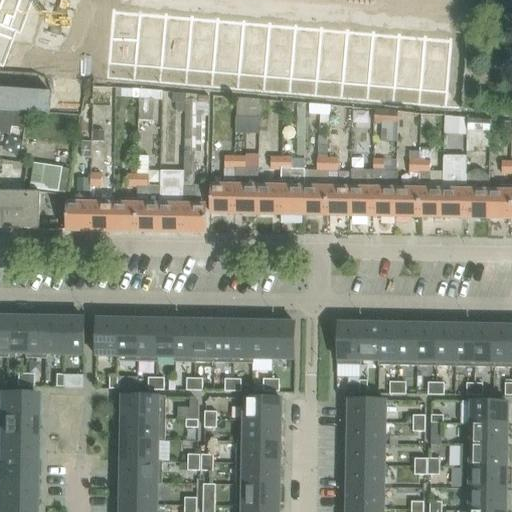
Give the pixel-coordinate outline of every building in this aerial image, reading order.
[(0,0),(0,64),(10,65),(13,28),(20,29),(21,7),(11,6),(11,0),(0,0)] [(98,43),(97,62),(124,65),(129,11),(101,9),(98,43)] [(129,11),(124,65),(150,67),(154,13),(129,11)] [(154,13),(150,67),(176,69),(180,16),(154,13)] [(180,16),(176,69),(202,71),(206,18),(180,16)] [(206,18),(202,71),(227,73),(232,20),(206,18)] [(232,20),(227,73),(253,75),(257,22),(232,20)] [(257,22),(253,75),(279,77),(283,24),(257,22)] [(283,24),(279,77),(305,80),(309,26),(283,24)] [(309,26),(305,80),(331,82),(335,28),(309,26)] [(335,28),(331,82),(357,84),(361,31),(335,28)] [(361,31),(357,84),(383,86),(387,33),(361,31)] [(387,33),(383,86),(409,88),(413,35),(387,33)] [(413,35),(409,88),(435,90),(439,37),(413,35)] [(58,40),(45,74),(93,78),(95,78),(97,62),(98,43),(58,40)] [(95,78),(93,78),(93,91),(104,91),(104,79),(95,78)] [(0,111),(30,113),(49,114),(51,93),(0,89),(0,111)] [(139,91),(139,121),(153,121),(154,91),(139,91)] [(185,94),(172,93),(172,103),(175,103),(185,103),(185,100),(185,94)] [(209,97),(199,96),(199,104),(209,104),(209,97)] [(261,101),(237,99),(237,118),(260,118),(261,101)] [(184,172),(183,232),(206,233),(207,213),(207,187),(195,187),(197,100),(185,100),(185,103),(185,113),(184,167),(184,172)] [(292,103),(281,103),(281,114),(288,114),(292,110),(292,103)] [(25,138),(30,113),(0,111),(0,133),(11,135),(25,138)] [(377,111),(376,124),(399,126),(400,113),(377,111)] [(328,116),(328,127),(340,127),(340,117),(328,116)] [(454,117),(453,128),(466,130),(467,118),(454,117)] [(468,120),(467,151),(473,152),(474,148),(490,148),(491,121),(468,120)] [(326,215),(328,159),(328,137),(319,137),(319,159),(317,159),(317,172),(304,172),(303,215),(326,215)] [(4,141),(2,149),(16,152),(18,144),(4,141)] [(82,142),(82,158),(91,159),(92,142),(82,142)] [(420,160),(420,174),(420,183),(419,217),(442,217),(443,172),(430,172),(430,160),(431,148),(421,148),(420,160)] [(235,157),(234,213),(257,214),(258,185),(258,164),(258,156),(245,155),(245,157),(235,157)] [(137,199),(136,232),(160,232),(160,207),(161,186),(148,185),(148,157),(138,157),(138,176),(137,190),(137,199)] [(211,184),(211,213),(234,213),(235,157),(225,157),(224,184),(211,184)] [(281,158),(271,158),(271,164),(271,170),(281,170),(281,158)] [(303,215),(304,172),(304,169),(292,169),(292,158),(281,158),(281,170),(281,182),(280,214),(303,215)] [(328,159),(326,215),(350,216),(350,187),(339,187),(339,159),(328,159)] [(373,216),(396,216),(397,187),(397,173),(384,173),(385,160),(374,160),(374,170),(373,216)] [(409,173),(420,174),(420,160),(409,160),(409,173)] [(502,175),(511,175),(511,161),(502,162),(502,175)] [(443,172),(442,217),(466,218),(466,176),(466,162),(443,162),(443,172)] [(34,164),(31,189),(41,190),(44,166),(34,164)] [(58,167),(56,192),(65,193),(68,168),(58,167)] [(350,187),(350,216),(373,216),(374,170),(351,170),(350,187)] [(466,218),(489,218),(490,177),(487,177),(486,175),(485,174),(483,172),(482,171),(480,171),(478,170),(477,171),(475,171),(474,171),(472,172),(471,174),(470,176),(469,177),(466,176),(466,218)] [(160,207),(160,232),(183,232),(184,172),(161,171),(161,186),(160,207)] [(91,174),(91,187),(101,188),(101,174),(91,174)] [(137,190),(138,176),(127,176),(127,190),(137,190)] [(257,214),(280,214),(281,182),(271,182),(271,185),(258,185),(257,214)] [(397,187),(396,216),(419,217),(420,183),(408,183),(408,187),(397,187)] [(489,189),(489,218),(511,219),(511,217),(511,184),(501,185),(501,189),(489,189)] [(0,228),(19,229),(20,192),(0,191),(0,228)] [(19,229),(40,230),(57,230),(58,220),(40,220),(40,192),(21,192),(20,192),(19,229)] [(67,205),(66,230),(90,231),(90,198),(80,198),(79,205),(67,205)] [(90,198),(90,231),(113,231),(114,206),(101,205),(101,198),(90,198)] [(114,206),(113,231),(136,232),(137,199),(126,199),(126,206),(114,206)] [(0,359),(7,359),(7,354),(8,318),(0,317),(0,359)] [(8,318),(7,354),(25,355),(25,318),(8,318)] [(46,355),(46,319),(25,318),(25,355),(25,359),(46,360),(46,355)] [(65,355),(66,319),(46,319),(46,355),(65,355)] [(84,356),(85,319),(66,319),(65,355),(84,356)] [(118,321),(97,320),(96,357),(118,357),(118,321)] [(138,321),(118,321),(118,357),(118,362),(138,362),(138,321)] [(158,358),(159,322),(138,321),(138,362),(158,363),(158,358)] [(159,322),(158,358),(175,358),(176,322),(159,321),(159,322)] [(175,358),(175,363),(196,363),(196,358),(197,322),(176,322),(175,358)] [(196,358),(196,363),(214,364),(214,322),(197,322),(196,358)] [(214,322),(214,364),(234,364),(234,323),(214,322)] [(234,323),(234,364),(254,364),(254,359),(255,323),(234,323)] [(255,323),(254,359),(274,360),(275,323),(255,323)] [(275,323),(274,360),(295,360),(296,324),(275,323)] [(361,325),(339,324),(338,365),(361,366),(361,361),(360,361),(361,325)] [(360,361),(361,361),(379,361),(380,361),(380,325),(361,325),(360,361)] [(379,361),(379,366),(398,367),(399,325),(380,325),(380,361),(379,361)] [(399,325),(398,367),(417,367),(418,326),(399,325)] [(437,367),(438,326),(418,326),(417,367),(437,367)] [(438,326),(437,367),(456,368),(457,327),(438,326)] [(475,368),(476,327),(457,327),(456,368),(475,368)] [(476,327),(475,368),(494,368),(495,327),(476,327)] [(511,327),(495,327),(494,368),(511,368),(511,327)] [(18,375),(17,387),(25,387),(26,375),(18,375)] [(34,375),(26,375),(25,387),(33,387),(34,375)] [(64,376),(56,376),(55,388),(64,388),(64,376)] [(84,377),(74,377),(64,376),(64,389),(83,389),(84,377)] [(110,377),(110,389),(118,389),(118,377),(110,377)] [(128,377),(128,390),(137,391),(137,377),(128,377)] [(157,379),(149,379),(148,391),(156,391),(157,379)] [(165,379),(157,379),(156,391),(165,391),(165,379)] [(187,391),(195,391),(195,379),(187,379),(187,391)] [(195,379),(195,391),(203,392),(203,379),(195,379)] [(233,392),(233,380),(225,380),(225,392),(233,392)] [(242,380),(233,380),(233,392),(241,392),(242,380)] [(272,392),(272,380),(264,380),(263,392),(272,392)] [(280,380),(272,380),(272,392),(280,392),(280,380)] [(368,381),(360,381),(360,385),(360,393),(368,393),(368,381)] [(398,395),(398,383),(390,383),(390,395),(398,395)] [(398,383),(398,395),(406,395),(406,383),(398,383)] [(428,383),(428,395),(436,396),(437,383),(428,383)] [(445,384),(437,383),(436,396),(444,396),(445,384)] [(467,384),(467,396),(475,396),(475,384),(467,384)] [(483,384),(475,384),(475,396),(483,396),(483,384)] [(348,393),(360,393),(360,385),(348,385),(348,393)] [(0,417),(37,418),(37,395),(0,394),(0,417)] [(123,396),(123,419),(166,420),(167,397),(123,396)] [(190,420),(199,420),(199,402),(195,397),(190,397),(190,408),(190,420)] [(245,399),(245,421),(281,421),(281,399),(245,399)] [(349,422),(386,423),(386,401),(349,401),(349,422)] [(471,424),(508,425),(508,403),(472,402),(463,402),(462,424),(466,424),(471,424)] [(205,412),(205,420),(217,421),(217,412),(205,412)] [(413,424),(425,424),(426,416),(413,416),(413,424)] [(432,416),(432,425),(442,425),(444,425),(444,416),(432,416)] [(37,418),(0,417),(0,439),(36,440),(37,418)] [(122,441),(159,442),(166,442),(166,420),(123,419),(122,441)] [(186,420),(186,428),(198,429),(199,420),(190,420),(186,420)] [(205,420),(205,428),(217,429),(217,421),(205,420)] [(245,421),(244,442),(281,443),(281,421),(245,421)] [(386,423),(349,422),(349,444),(385,445),(386,423)] [(425,424),(413,424),(413,432),(425,433),(425,424)] [(471,424),(466,424),(466,445),(466,446),(507,447),(508,425),(471,424)] [(432,425),(431,446),(441,446),(442,425),(432,425)] [(0,458),(36,460),(36,440),(0,439),(0,458)] [(159,442),(122,441),(122,461),(158,462),(159,442)] [(237,464),(280,465),(281,443),(244,442),(237,442),(237,464)] [(349,444),(348,466),(385,467),(385,445),(349,444)] [(463,468),(507,469),(507,447),(466,446),(466,445),(461,445),(461,469),(463,469),(463,468)] [(188,463),(200,463),(200,455),(198,455),(188,455),(188,463)] [(202,464),(214,464),(214,456),(204,456),(202,456),(202,464)] [(0,482),(35,483),(36,460),(0,458),(0,482)] [(428,467),(440,468),(440,459),(428,459),(428,467)] [(415,468),(427,468),(427,460),(415,460),(415,468)] [(121,485),(158,485),(163,485),(163,474),(163,462),(158,462),(122,461),(121,485)] [(200,463),(188,463),(188,471),(198,471),(200,472),(200,463)] [(214,464),(202,464),(201,472),(204,472),(214,472),(214,464)] [(280,487),(280,465),(237,464),(237,466),(236,487),(243,487),(243,486),(280,487)] [(384,489),(385,467),(348,466),(348,488),(384,489)] [(440,468),(428,467),(428,475),(440,476),(440,468)] [(427,468),(415,468),(415,476),(427,476),(427,468)] [(463,468),(463,469),(463,490),(470,491),(470,490),(506,491),(507,469),(463,468)] [(0,502),(35,503),(35,483),(0,482),(0,502)] [(121,505),(157,506),(158,485),(121,485),(121,505)] [(203,505),(215,505),(216,485),(204,485),(203,505)] [(243,486),(243,487),(243,507),(243,508),(280,509),(280,487),(243,486)] [(348,488),(347,510),(384,511),(384,489),(348,488)] [(470,511),(481,511),(505,511),(506,491),(470,490),(470,491),(470,511)] [(185,506),(197,507),(197,499),(185,498),(185,506)] [(34,511),(35,503),(0,502),(0,511),(34,511)] [(430,502),(430,511),(442,511),(442,503),(430,502)] [(412,511),(424,511),(424,503),(412,503),(412,511)]
